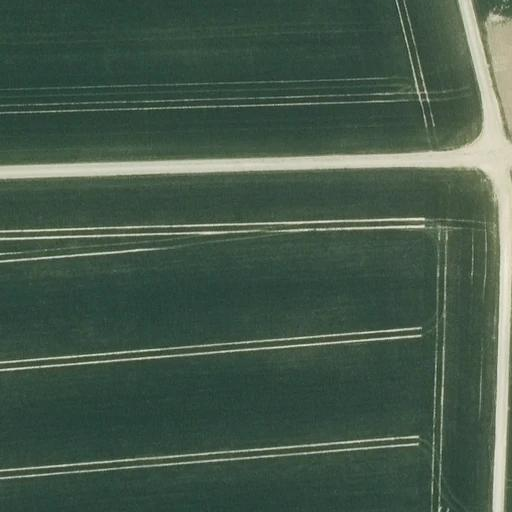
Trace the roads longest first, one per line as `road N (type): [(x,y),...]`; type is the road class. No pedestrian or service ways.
road 1 (track): [(0,189),(511,175)]
road 2 (track): [(475,0),(511,170)]
